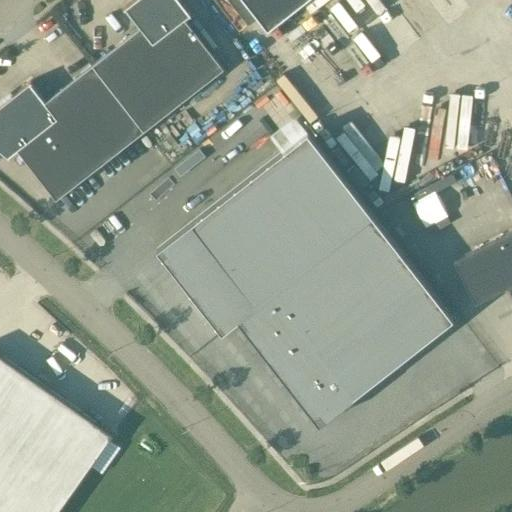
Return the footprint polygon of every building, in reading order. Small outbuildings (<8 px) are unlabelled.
[(92,63),(144,129),(223,67),(185,18),(189,14),(190,15),(191,14),(179,0),(132,0),(123,8),(124,9),(125,8),(140,26),(92,63)] [(243,0),(267,30),(305,0),(243,0)] [(1,103),(0,103),(0,149),(9,157),(9,156),(10,156),(10,155),(9,155),(13,152),(18,148),(37,173),(56,198),(75,183),(99,214),(168,161),(143,130),(144,129),(92,63),(45,100),(38,91),(31,82),(32,81),(31,81),(31,80),(1,103)] [(453,317),(307,131),(157,248),(222,332),(238,319),(319,423),(354,396),(351,393),(354,391),(356,393),(453,317)] [(177,165),(193,185),(220,162),(204,143),(177,165)] [(417,205),(460,180),(454,171),(411,195),(417,205)] [(511,230),(454,260),(475,303),(511,284),(511,230)] [(0,353),(0,511),(199,511),(207,501),(113,433),(0,353)]
